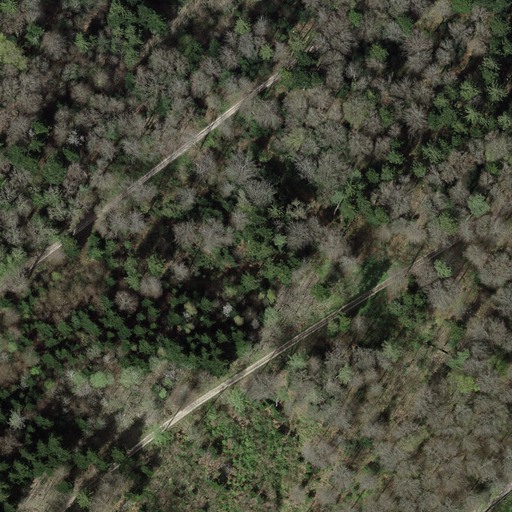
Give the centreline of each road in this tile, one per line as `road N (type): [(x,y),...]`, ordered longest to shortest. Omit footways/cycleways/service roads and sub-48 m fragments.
road 1 (track): [(54,511),(92,474),(511,202)]
road 2 (track): [(376,0),(0,285)]
